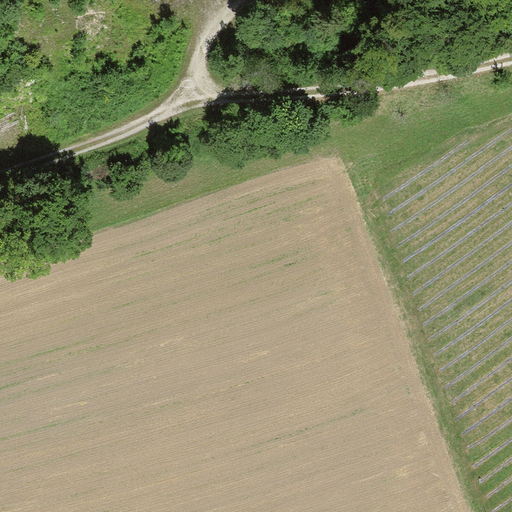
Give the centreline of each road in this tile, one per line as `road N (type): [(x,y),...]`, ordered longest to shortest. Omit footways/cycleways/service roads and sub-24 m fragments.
road 1 (track): [(511,58),(378,85),(257,98),(196,95)]
road 2 (track): [(196,95),(0,179)]
road 3 (track): [(274,0),(227,29),(196,95)]
